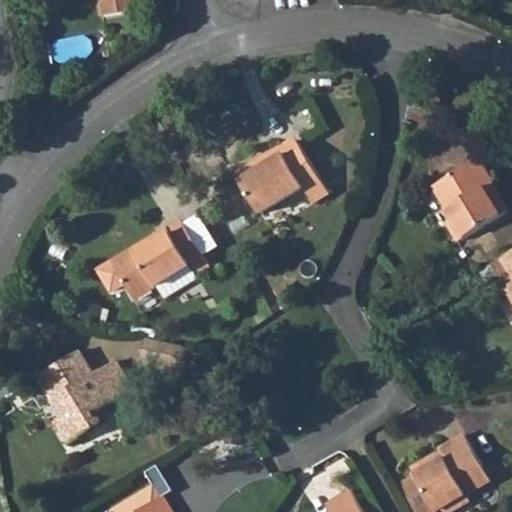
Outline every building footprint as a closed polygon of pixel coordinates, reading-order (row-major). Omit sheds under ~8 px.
[(99,0),(103,17),(141,10),(139,0),(99,0)] [(301,142),(297,136),(236,172),(240,178),(301,142)] [(330,191),(301,142),(240,178),(261,212),(305,187),(313,200),(330,191)] [(493,180),(480,158),(435,187),(447,208),(442,211),(460,240),(509,210),(500,195),(494,198),(486,185),(492,181),(493,180)] [(500,195),(492,181),(486,185),(494,198),(500,195)] [(185,221),(204,254),(220,244),(200,212),(185,221)] [(165,298),(200,277),(197,273),(211,265),(204,254),(185,221),(182,218),(169,226),(171,230),(159,237),(156,234),(114,259),(136,295),(157,283),(165,298)] [(169,226),(167,227),(156,234),(159,237),(171,230),(169,226)] [(511,252),(500,259),(511,277),(511,252)] [(287,284),(269,295),(276,305),(294,295),(287,284)] [(276,305),(269,295),(259,301),(266,311),(276,305)] [(185,346),(156,339),(150,364),(194,375),(197,366),(181,362),(185,346)] [(197,366),(200,349),(185,346),(181,362),(197,366)] [(62,416),(58,419),(72,443),(104,424),(98,413),(135,390),(118,360),(95,374),(81,351),(44,374),(57,396),(67,414),(62,416)] [(67,414),(57,396),(53,399),(62,416),(67,414)] [(410,483),(425,511),(452,511),(471,502),(467,494),(491,480),(465,433),(439,448),(440,450),(444,455),(417,471),(421,477),(410,483)] [(444,455),(440,450),(414,466),(417,471),(444,455)] [(146,507),(161,497),(154,484),(138,493),(146,507)] [(367,511),(354,487),(328,502),(333,511),(331,511),(367,511)] [(174,511),(164,495),(161,497),(146,507),(138,493),(110,510),(111,511),(174,511)]
